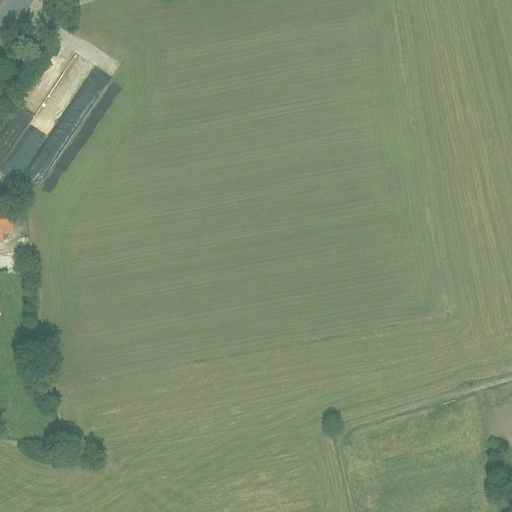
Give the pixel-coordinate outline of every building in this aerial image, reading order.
[(0,0),(0,52),(32,0),(0,0)] [(54,119),(66,101),(50,91),(5,161),(31,178),(65,126),(54,119)] [(87,98),(76,91),(58,117),(68,124),(87,98)] [(20,213),(12,214),(12,208),(0,209),(0,243),(2,244),(2,234),(14,233),(22,232),(20,213)] [(14,255),(4,257),(5,265),(15,264),(14,255)]
